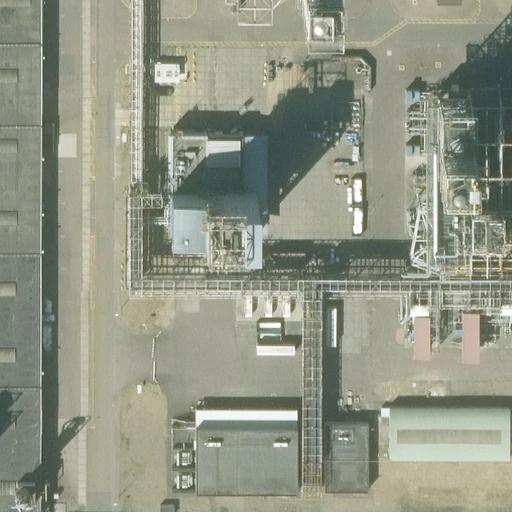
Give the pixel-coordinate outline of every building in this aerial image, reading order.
[(39,511),(40,0),(0,0),(0,511),(39,511)] [(233,0),(233,11),(240,11),(239,0),(296,0),(297,11),(303,11),(303,0),(233,0)] [(149,73),(173,73),(173,56),(149,56),(149,73)] [(511,125),(499,126),(499,89),(405,89),(404,349),(511,348),(511,125)] [(203,231),(203,257),(203,259),(242,259),(242,231),(256,231),(256,188),(243,188),(243,131),(170,130),(170,231),(203,231)] [(388,458),(509,458),(509,406),(388,406),(388,458)] [(368,422),(325,422),(325,490),(368,490),(368,422)] [(297,425),(172,426),(172,489),(195,490),(197,489),(296,489),(296,427),(297,427),(297,425)] [(511,511),(511,475),(383,476),(382,511),(511,511)] [(243,511),(243,491),(219,491),(218,511),(243,511)]
